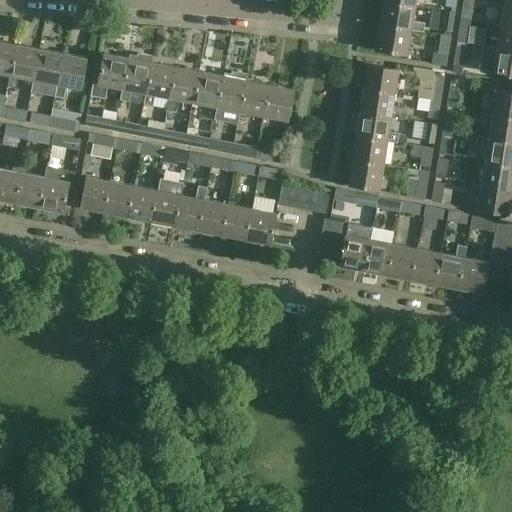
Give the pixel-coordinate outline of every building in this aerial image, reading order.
[(380,22),(412,27),(411,30),(423,32),(425,23),(413,21),(415,5),(383,0),(380,22)] [(463,0),(461,17),(470,19),(473,0),(463,0)] [(511,24),(511,0),(503,0),(500,23),(511,24)] [(451,31),(454,12),(444,10),(441,30),(451,31)] [(411,30),(412,27),(380,22),(376,48),(407,53),(411,30)] [(460,22),(457,41),(467,42),(470,23),(460,22)] [(511,24),(500,23),(496,47),(511,49),(511,24)] [(440,34),(437,53),(447,55),(450,36),(440,34)] [(0,39),(0,72),(10,75),(16,43),(0,39)] [(19,76),(33,79),(39,47),(16,43),(10,75),(7,87),(16,89),(19,76)] [(463,66),(466,47),(456,46),(453,65),(463,66)] [(63,52),(39,47),(33,79),(31,92),(40,93),(42,81),(57,84),(63,52)] [(511,74),(511,49),(496,47),(492,71),(511,74)] [(87,57),(63,52),(57,84),(55,96),(64,98),(66,86),(81,88),(87,57)] [(122,88),(123,88),(129,57),(103,52),(97,84),(92,83),(90,95),(105,98),(107,85),(122,88)] [(123,88),(122,88),(120,99),(129,101),(131,90),(145,93),(147,93),(153,61),(152,61),(153,55),(138,53),(137,58),(129,57),(123,88)] [(153,61),(147,93),(145,93),(143,104),(152,106),(155,94),(169,97),(170,97),(176,66),(153,61)] [(399,68),(367,63),(363,86),(395,91),(399,68)] [(176,66),(170,97),(169,97),(166,109),(176,111),(179,99),(193,102),(199,70),(176,66)] [(193,102),(217,106),(224,75),(199,70),(193,102)] [(231,76),(224,75),(217,106),(242,111),(248,79),(246,79),(247,73),(232,71),(231,76)] [(434,75),(431,94),(441,95),(444,76),(434,75)] [(272,84),(248,79),(242,111),(265,116),(272,84)] [(288,120),(294,88),(272,84),(265,116),(288,120)] [(363,86),(359,111),(391,116),(395,91),(363,86)] [(457,107),(460,88),(450,86),(447,105),(457,107)] [(511,90),(496,88),(492,112),(511,114),(511,90)] [(427,118),(437,119),(440,100),(430,98),(427,118)] [(8,107),(6,117),(25,121),(27,111),(8,107)] [(453,131),(456,112),(446,110),(443,129),(453,131)] [(398,133),(389,132),(391,116),(359,111),(356,134),(387,139),(387,141),(397,142),(398,133)] [(51,116),(32,112),(30,122),(49,126),(51,116)] [(488,136),(511,139),(511,114),(492,112),(488,136)] [(86,114),(84,124),(115,130),(117,120),(97,117),(97,116),(86,114)] [(56,117),(54,126),(79,131),(81,122),(56,117)] [(121,121),(119,131),(138,135),(140,125),(121,121)] [(436,124),(427,122),(423,142),(433,143),(436,124)] [(23,138),(25,128),(6,124),(4,134),(23,138)] [(161,139),(163,130),(144,126),(143,135),(161,139)] [(49,133),(30,129),(28,138),(47,142),(49,133)] [(168,130),(166,140),(185,144),(187,134),(168,130)] [(53,134),(51,143),(70,147),(72,137),(53,134)] [(93,144),(112,147),(114,138),(95,134),(93,144)] [(352,158),(384,163),(387,141),(387,139),(356,134),(352,158)] [(449,155),(452,135),(442,134),(439,154),(449,155)] [(475,144),(487,146),(484,160),(511,164),(511,139),(488,136),(476,134),(475,144)] [(190,144),(209,148),(211,139),(192,135),(190,144)] [(136,152),(138,143),(119,139),(117,148),(136,152)] [(213,149),(232,153),(234,143),(215,139),(213,149)] [(161,147),(142,143),(140,153),(159,156),(161,147)] [(237,154),(256,157),(258,148),(239,144),(237,154)] [(430,167),(433,148),(423,146),(420,165),(430,167)] [(164,157),(183,161),(185,151),(166,148),(164,157)] [(260,158),(279,162),(281,152),(262,148),(260,158)] [(189,152),(187,162),(207,166),(209,156),(189,152)] [(211,166),(231,170),(232,160),(213,157),(211,166)] [(348,183),(379,188),(384,163),(352,158),(348,183)] [(445,179),(448,160),(438,158),(435,178),(445,179)] [(480,184),(511,188),(511,164),(484,160),(480,184)] [(235,171),(254,175),(256,165),(236,161),(235,171)] [(12,169),(0,166),(0,199),(16,203),(22,171),(21,171),(23,163),(13,162),(12,169)] [(258,175),(277,179),(279,169),(260,166),(258,175)] [(59,179),(45,176),(40,207),(63,212),(69,182),(73,183),(75,172),(61,170),(59,179)] [(429,171),(419,170),(416,189),(426,191),(429,171)] [(45,176),(22,171),(16,203),(40,207),(45,176)] [(80,207),(105,212),(111,180),(86,176),(80,207)] [(158,190),(152,221),(176,226),(181,194),(183,182),(160,178),(158,190)] [(135,185),(111,180),(105,212),(129,217),(135,185)] [(282,181),(278,204),(289,207),(294,183),(282,181)] [(294,183),(289,207),(301,209),(306,185),(294,183)] [(434,183),(431,202),(441,203),(444,184),(434,183)] [(477,209),(508,214),(511,188),(480,184),(477,209)] [(129,217),(152,221),(158,190),(135,185),(129,217)] [(313,211),(318,188),(306,185),(301,209),(313,211)] [(176,226),(200,231),(206,199),(204,199),(207,187),(198,186),(195,197),(181,194),(176,226)] [(325,214),(330,190),(318,188),(313,211),(325,214)] [(352,202),(372,206),(374,196),(354,192),(352,202)] [(378,197),(376,207),(395,210),(397,201),(378,197)] [(200,231),(223,235),(229,203),(206,199),(200,231)] [(399,211),(418,215),(420,205),(401,201),(399,211)] [(223,235),(247,240),(253,208),(229,203),(223,235)] [(423,216),(442,220),(444,210),(425,206),(423,216)] [(276,213),(253,208),(247,240),(270,244),(276,213)] [(447,221),(465,224),(467,215),(449,211),(447,221)] [(470,225),(489,229),(491,219),(472,216),(470,225)] [(322,230),(346,235),(348,223),(324,218),(322,230)] [(511,222),(497,220),(494,232),(511,235),(511,222)] [(340,266),(364,271),(370,239),(372,228),(348,223),(346,235),(343,247),(341,259),(340,266)] [(343,247),(346,235),(322,230),(319,242),(343,247)] [(511,247),(511,235),(494,232),(492,244),(511,247)] [(394,244),(370,239),(364,271),(388,275),(394,244)] [(317,254),(341,259),(343,247),(319,242),(317,254)] [(417,248),(394,244),(388,275),(410,280),(417,248)] [(435,284),(458,289),(464,257),(466,246),(457,244),(455,255),(441,253),(435,284)] [(490,256),(511,260),(511,247),(492,244),(490,256)] [(441,253),(417,248),(410,280),(435,284),(441,253)] [(511,260),(490,256),(488,262),(487,268),(511,272),(511,269),(511,260)] [(482,294),(485,279),(487,268),(488,262),(464,257),(458,289),(482,294)] [(509,284),(511,272),(487,268),(485,279),(509,284)]
